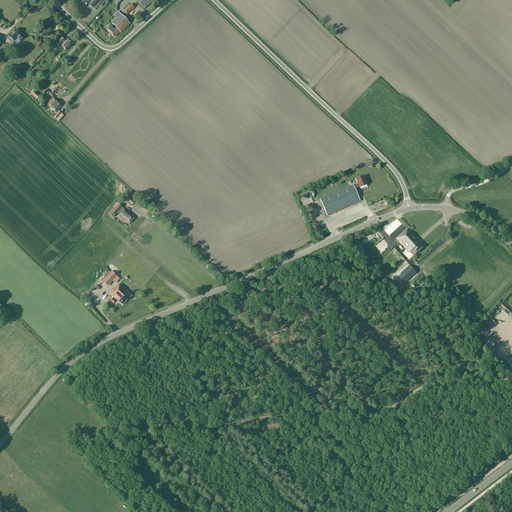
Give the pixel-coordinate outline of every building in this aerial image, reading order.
[(98,0),(92,0),(90,2),(88,0),(78,0),(77,2),(80,5),(80,6),(80,7),(80,8),(81,8),(82,8),(83,8),(87,4),(92,7),(98,0)] [(153,0),(135,0),(144,9),(153,0)] [(131,4),(124,10),(127,14),(134,8),(131,4)] [(114,37),(120,32),(121,33),(130,24),(121,14),(120,14),(118,11),(114,15),(117,18),(111,23),(115,27),(114,29),(111,26),(106,30),(110,34),(114,37)] [(15,29),(9,36),(7,38),(12,43),(17,38),(20,41),(24,37),(15,29)] [(68,40),(65,42),(64,41),(64,40),(62,38),(56,44),(58,47),(60,45),(61,46),(61,47),(65,51),(72,44),(68,40)] [(32,90),(28,93),(31,96),(32,94),(36,99),(35,100),(39,103),(43,99),(41,97),(38,100),(37,98),(39,96),(34,92),(32,90)] [(57,110),(61,106),(54,100),(52,98),(46,104),(49,106),(48,106),(57,114),(54,117),(56,119),(59,121),(64,115),(62,114),(59,111),(58,111),(57,110)] [(356,179),(358,184),(354,186),(353,185),(320,200),(327,216),(360,201),(355,189),(359,187),(360,188),(366,185),(362,176),(356,179)] [(127,201),(132,205),(137,199),(133,195),(127,201)] [(135,204),(140,209),(143,205),(139,201),(135,204)] [(124,209),(123,209),(121,208),(122,207),(118,204),(109,214),(113,217),(117,212),(119,214),(129,224),(134,218),(124,209)] [(384,231),(390,237),(399,229),(402,226),(397,220),(384,231)] [(417,239),(407,229),(397,238),(409,252),(410,252),(413,255),(423,246),(420,243),(419,243),(416,240),(417,239)] [(411,265),(402,274),(408,279),(416,271),(411,265)] [(102,281),(100,284),(104,287),(106,285),(108,286),(117,276),(111,271),(102,281)] [(115,299),(116,298),(122,305),(131,295),(125,290),(126,289),(119,283),(112,291),(113,291),(110,294),(115,299)]
